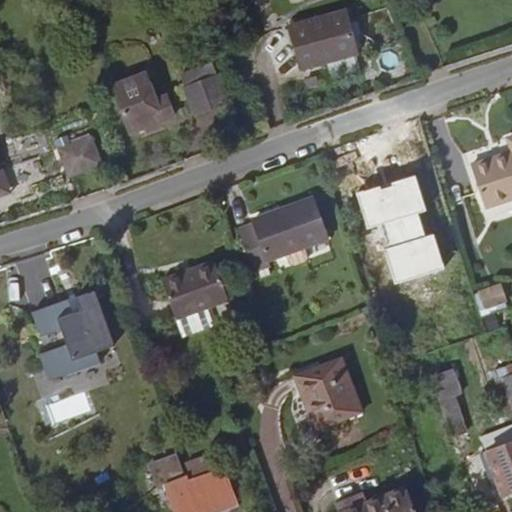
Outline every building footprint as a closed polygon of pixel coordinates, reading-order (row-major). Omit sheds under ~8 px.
[(346,11),(294,26),(307,65),(357,52),(346,11)] [(302,67),(307,65),(294,26),(290,27),(302,67)] [(193,117),(211,109),(196,70),(178,77),(193,117)] [(113,86),(117,99),(138,91),(136,86),(147,82),(144,75),(113,86)] [(138,91),(117,99),(130,133),(145,127),(158,122),(173,116),(166,96),(154,101),(147,82),(136,86),(138,91)] [(160,127),(158,122),(145,127),(147,133),(160,127)] [(511,137),(469,153),(487,208),(511,198),(511,137)] [(93,152),(60,164),(70,192),(103,180),(93,152)] [(465,154),(484,209),(487,208),(469,153),(465,154)] [(0,190),(4,202),(0,203),(0,208),(10,205),(2,182),(0,182),(0,190)] [(238,228),(254,269),(269,264),(267,258),(326,236),(312,196),(252,219),(254,223),(238,228)] [(511,198),(487,208),(484,209),(488,221),(511,212),(511,198)] [(215,258),(162,277),(176,316),(229,297),(215,258)] [(504,272),(483,279),(488,297),(510,290),(504,272)] [(97,348),(116,342),(99,288),(31,309),(40,338),(61,331),(65,344),(41,351),(51,381),(68,376),(70,384),(105,374),(97,348)] [(506,322),(485,329),(488,337),(508,330),(506,322)] [(153,355),(142,356),(143,380),(154,380),(153,355)] [(294,373),(300,389),(314,427),(360,409),(340,356),(294,373)] [(511,358),(496,365),(499,374),(511,369),(511,358)] [(432,371),(439,394),(454,389),(457,388),(449,365),(432,371)] [(511,369),(499,374),(509,402),(511,400),(511,369)] [(293,392),(300,389),(294,373),(287,375),(293,392)] [(439,394),(452,432),(466,427),(454,389),(439,394)] [(511,426),(483,437),(487,448),(511,438),(511,426)] [(511,484),(511,438),(487,448),(502,488),(511,484)] [(159,467),(166,487),(191,477),(184,457),(159,467)] [(223,463),(191,477),(166,487),(175,511),(215,511),(239,503),(223,463)] [(415,511),(407,488),(343,511),(415,511)]
